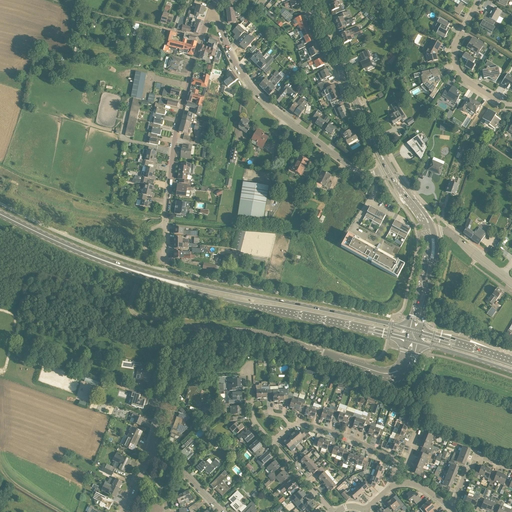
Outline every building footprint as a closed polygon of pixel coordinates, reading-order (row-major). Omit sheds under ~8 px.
[(193,5),(197,6),(194,16),(198,17),(199,14),(203,15),(205,8),(199,6),(201,2),(195,0),(193,5)] [(233,0),(232,0),(225,0),(237,11),(240,7),(233,0)] [(329,6),(330,8),(331,9),(330,9),(331,11),(332,12),(334,11),(336,14),(343,11),(340,5),(342,4),(341,1),(337,2),(336,0),(328,0),(331,5),(329,6)] [(457,8),(454,7),(452,11),(459,15),(468,0),(459,0),(461,1),(457,8)] [(167,2),(166,5),(160,23),(165,24),(166,22),(171,24),(172,18),(171,18),(171,19),(168,18),(169,15),(168,15),(171,7),(172,4),(167,2)] [(486,12),(484,16),(495,22),(496,23),(502,12),(495,8),(494,9),(491,8),(489,12),(491,13),(490,14),(486,12)] [(240,19),(240,20),(244,17),(238,12),(235,9),(226,10),(227,17),(234,16),(234,18),(235,18),(238,17),(240,19)] [(285,10),(282,14),(281,15),(289,23),(292,22),(294,27),(298,25),(305,22),(302,16),(296,19),(296,20),(294,20),(292,15),(285,10)] [(348,12),(345,13),(339,15),(341,18),(334,21),(336,25),(344,22),(342,18),(346,16),(349,15),(348,12)] [(182,26),(183,26),(185,26),(195,29),(194,34),(198,35),(199,35),(203,22),(189,19),(187,18),(182,16),(180,21),(179,25),(182,26)] [(495,22),(484,16),(482,20),(484,21),(483,22),(483,21),(480,27),(491,33),(494,28),(492,27),(495,22)] [(439,19),(437,23),(441,25),(436,34),(444,39),(445,37),(446,38),(446,37),(447,37),(447,36),(446,35),(449,30),(448,30),(447,30),(447,29),(449,24),(439,19)] [(344,22),(336,25),(338,30),(346,27),(345,25),(351,23),(350,20),(344,22)] [(297,33),(301,31),(308,29),(305,22),(298,25),(300,28),(296,30),(296,31),(293,32),(294,35),(294,34),(297,33)] [(246,29),(241,24),(240,24),(240,25),(238,25),(238,27),(233,33),(236,35),(239,38),(245,31),(247,32),(248,31),(253,26),(251,23),(246,29)] [(185,26),(183,26),(181,31),(186,32),(194,34),(195,29),(185,26)] [(348,34),(348,32),(340,35),(342,39),(357,33),(360,32),(362,30),(360,26),(358,27),(353,29),(354,32),(348,34)] [(301,31),(304,37),(310,35),(308,29),(301,31)] [(185,45),(181,44),(171,42),(173,36),(176,37),(176,33),(168,31),(165,46),(170,47),(180,49),(179,50),(183,51),(185,45)] [(361,35),(360,32),(357,33),(342,39),(344,44),(351,41),(351,39),(358,36),(361,35)] [(122,42),(123,36),(119,35),(118,41),(116,41),(115,45),(123,46),(124,43),(122,42)] [(187,36),(185,35),(184,39),(192,41),(191,46),(195,47),(197,42),(198,38),(197,38),(187,36)] [(245,50),(255,39),(252,36),(251,38),(248,35),(239,45),(245,50)] [(304,45),(306,44),(313,41),(310,35),(304,37),(305,40),(301,42),(302,44),(297,47),(299,50),(305,47),(304,45)] [(221,52),(218,51),(219,49),(216,48),(218,42),(209,39),(208,43),(212,45),(211,49),(215,50),(215,51),(216,51),(214,57),(214,58),(219,59),(221,52)] [(484,45),(477,41),(475,39),(473,42),(471,41),(466,48),(478,54),(484,45)] [(441,45),(432,40),(425,52),(425,53),(427,63),(438,60),(437,60),(436,55),(436,53),(441,45)] [(193,56),(195,47),(191,46),(185,45),(183,51),(179,50),(179,52),(193,56)] [(215,50),(211,49),(210,49),(201,47),(202,45),(201,45),(199,52),(201,53),(208,55),(214,57),(216,51),(215,51),(215,50)] [(176,56),(178,50),(165,46),(163,53),(176,56)] [(309,47),(305,49),(303,50),(304,53),(309,50),(311,53),(310,53),(312,57),(319,54),(319,53),(318,50),(317,50),(316,47),(310,49),(309,47)] [(81,58),(83,49),(76,48),(74,56),(81,58)] [(256,65),(260,60),(263,58),(259,54),(260,53),(258,51),(250,60),(256,65)] [(370,58),(369,56),(370,56),(369,55),(372,54),(370,51),(365,53),(365,54),(360,56),(362,59),(363,59),(364,61),(360,63),(363,69),(366,68),(368,71),(374,68),(376,64),(373,57),(370,58)] [(199,59),(205,61),(205,63),(209,64),(210,60),(208,60),(208,58),(207,58),(208,55),(201,53),(199,59)] [(472,64),(475,60),(465,53),(462,58),(464,59),(463,60),(465,66),(472,71),(475,66),(472,64)] [(391,65),(396,58),(391,55),(386,61),(391,65)] [(184,61),(171,57),(171,58),(169,58),(167,63),(182,67),(184,61)] [(263,58),(260,60),(256,65),(261,70),(268,63),(270,65),(274,61),(270,57),(267,61),(263,58)] [(314,65),(316,69),(324,65),(321,59),(314,62),(313,60),(308,62),(310,67),(314,65)] [(168,69),(168,70),(180,73),(182,67),(167,63),(166,68),(168,69)] [(263,72),(266,75),(272,69),(269,66),(263,72)] [(495,82),(500,75),(498,68),(490,69),(487,68),(486,70),(482,71),(483,74),(484,79),(490,78),(490,77),(492,77),(490,79),(495,82)] [(317,74),(320,81),(321,81),(324,80),(324,81),(327,79),(327,78),(330,77),(327,70),(317,74)] [(420,86),(441,74),(439,71),(437,73),(435,70),(414,75),(414,78),(421,77),(423,84),(420,86)] [(273,75),(274,75),(268,82),(265,79),(259,86),(264,91),(276,77),(279,75),(279,74),(277,71),(273,75)] [(141,100),(146,74),(136,72),(131,98),(141,100)] [(233,72),(226,77),(231,84),(238,79),(233,72)] [(276,77),(264,91),(269,96),(275,89),(274,88),(280,81),(281,82),(283,79),(282,78),(285,75),(281,72),(279,74),(279,75),(276,77)] [(441,74),(420,86),(420,87),(423,85),(429,90),(428,91),(431,93),(429,97),(433,99),(443,83),(441,82),(442,81),(440,79),(443,77),(441,74)] [(509,89),(511,91),(511,76),(507,74),(501,84),(506,87),(506,88),(508,89),(509,89)] [(207,87),(207,84),(208,80),(209,76),(203,75),(202,82),(192,79),(191,84),(204,87),(206,87),(207,87)] [(329,95),(337,92),(334,85),(327,88),(325,83),(323,84),(318,86),(322,93),(321,94),(323,97),(329,95)] [(294,99),(297,95),(299,93),(288,84),(275,100),(279,103),(287,93),(291,97),(294,99)] [(414,94),(422,91),(419,86),(412,90),(414,94)] [(451,101),(455,103),(459,98),(458,98),(460,95),(455,92),(456,89),(452,87),(449,91),(446,89),(442,96),(451,102),(451,101)] [(181,91),(172,88),(171,92),(166,90),(165,94),(163,93),(162,96),(166,97),(167,94),(179,97),(181,91)] [(202,107),(204,97),(202,97),(198,95),(199,91),(193,90),(193,89),(190,88),(189,93),(187,102),(192,103),(193,99),(197,100),(196,105),(202,107)] [(336,101),(336,99),(339,98),(337,92),(329,95),(332,100),(329,101),(332,107),(333,107),(333,108),(339,105),(337,101),(336,101)] [(140,104),(141,100),(133,98),(125,136),(133,137),(140,104)] [(294,114),(305,101),(302,98),(297,105),(295,103),(289,110),(294,114)] [(465,101),(459,109),(463,112),(466,108),(475,113),(480,104),(476,102),(476,103),(470,99),(467,102),(465,101)] [(179,103),(168,100),(168,101),(160,100),(159,104),(164,105),(167,106),(167,105),(177,108),(179,103)] [(294,114),(299,117),(299,118),(302,113),(305,114),(307,106),(306,105),(308,103),(307,102),(305,101),(294,114)] [(187,102),(185,106),(190,107),(195,109),(193,114),(200,117),(202,107),(196,105),(187,102)] [(159,104),(155,103),(155,104),(153,110),(153,113),(161,115),(165,116),(166,111),(162,110),(163,105),(164,105),(159,104)] [(337,116),(340,115),(342,118),(347,116),(347,117),(348,116),(343,106),(340,108),(339,105),(333,108),(337,116)] [(496,114),(488,109),(483,117),(486,119),(485,121),(490,124),(489,126),(495,129),(500,120),(497,118),(496,116),(495,116),(496,114)] [(449,110),(445,117),(448,119),(453,113),(449,110)] [(312,118),(317,121),(319,118),(322,113),(318,111),(312,118)] [(154,121),(153,124),(159,125),(162,126),(164,121),(160,120),(161,115),(153,113),(151,120),(154,121)] [(392,120),(391,121),(393,125),(401,120),(398,115),(398,116),(396,113),(390,117),(392,120)] [(322,120),(319,118),(317,121),(315,124),(321,128),(325,122),(327,124),(330,119),(325,115),(322,120)] [(247,125),(249,122),(243,118),(239,125),(238,127),(238,129),(246,134),(250,127),(247,125)] [(182,120),(182,121),(179,132),(187,135),(189,128),(190,128),(192,123),(191,123),(182,120)] [(159,125),(153,124),(151,123),(149,130),(152,131),(151,134),(157,135),(160,136),(161,131),(158,130),(159,125)] [(335,129),(329,125),(325,131),(331,135),(335,129)] [(262,150),(268,138),(262,134),(263,132),(258,129),(256,131),(251,141),(257,144),(256,146),(262,150)] [(342,135),(348,145),(357,139),(353,133),(350,135),(348,132),(342,135)] [(156,140),(157,135),(151,134),(148,133),(146,143),(158,146),(159,140),(156,140)] [(409,148),(415,155),(416,154),(421,159),(421,158),(426,147),(424,144),(418,136),(416,137),(416,136),(416,137),(409,142),(407,143),(410,147),(409,148)] [(180,158),(185,159),(185,156),(191,157),(192,146),(186,146),(186,150),(181,149),(180,158)] [(144,150),(143,155),(146,155),(155,158),(157,152),(151,151),(152,148),(145,147),(145,150),(144,150)] [(238,150),(232,149),(229,160),(230,160),(230,163),(234,164),(235,161),(236,162),(238,150)] [(155,158),(146,155),(143,155),(142,155),(141,160),(140,160),(139,163),(142,163),(148,165),(149,162),(154,163),(155,158)] [(304,168),(303,167),(307,161),(299,157),(294,168),(298,170),(297,173),(301,175),(304,168)] [(443,165),(432,160),(428,170),(439,175),(443,165)] [(143,167),(142,172),(145,173),(154,175),(155,169),(147,168),(148,165),(142,163),(141,166),(143,167)] [(179,173),(188,174),(188,168),(191,168),(191,164),(180,163),(183,164),(183,167),(179,167),(179,173)] [(154,175),(145,173),(142,172),(141,177),(139,177),(138,180),(147,182),(147,179),(153,180),(154,175)] [(322,172),(317,183),(324,187),(324,188),(328,191),(332,185),(332,184),(332,183),(332,182),(331,182),(331,181),(330,180),(328,179),(330,176),(322,172)] [(188,174),(179,173),(178,179),(181,180),(181,183),(178,183),(189,184),(189,180),(187,180),(188,174)] [(154,186),(146,185),(147,182),(138,180),(136,179),(133,179),(133,182),(140,183),(139,189),(140,189),(143,189),(153,192),(154,186)] [(455,196),(459,185),(450,182),(447,188),(446,189),(447,190),(446,192),(455,196)] [(263,224),(266,204),(268,187),(243,183),(240,200),(237,221),(263,224)] [(190,197),(190,191),(191,186),(177,185),(180,186),(180,189),(177,189),(176,197),(185,198),(186,197),(190,197)] [(153,192),(143,189),(140,189),(139,194),(140,194),(139,197),(146,199),(146,196),(152,197),(153,192)] [(140,206),(140,208),(144,208),(144,207),(151,209),(153,203),(145,202),(146,199),(139,197),(137,197),(136,200),(141,201),(140,206)] [(184,217),(186,216),(186,211),(185,211),(185,208),(188,209),(189,203),(176,201),(176,202),(179,202),(179,206),(176,205),(175,214),(182,215),(183,217),(184,217)] [(378,211),(370,207),(365,217),(372,221),(378,211)] [(380,225),(385,216),(378,211),(372,221),(380,225)] [(486,234),(488,232),(480,226),(479,227),(468,219),(465,228),(466,229),(463,233),(478,245),(486,234)] [(403,225),(395,221),(390,231),(397,235),(403,225)] [(405,239),(410,230),(403,225),(397,235),(405,239)] [(197,232),(187,231),(184,231),(184,229),(175,228),(174,234),(191,235),(191,236),(197,237),(197,232)] [(241,251),(245,234),(239,232),(234,249),(241,251)] [(368,260),(372,262),(371,264),(397,278),(404,265),(378,251),(374,249),(374,248),(348,234),(341,247),(367,262),(368,260)] [(214,272),(215,268),(216,265),(204,263),(202,269),(214,272)] [(492,305),(502,292),(497,288),(486,303),(488,304),(489,303),(492,305)] [(496,311),(491,307),(486,314),(491,318),(496,311)] [(137,375),(141,375),(140,380),(146,380),(145,382),(151,383),(153,372),(147,371),(147,369),(141,368),(138,368),(137,375)] [(100,382),(86,377),(84,377),(83,380),(85,381),(84,382),(98,386),(100,382)] [(236,391),(236,388),(241,387),(241,379),(229,380),(229,391),(236,391)] [(189,399),(188,404),(198,406),(201,393),(200,393),(201,388),(189,386),(186,398),(189,399)] [(278,394),(278,405),(281,404),(281,402),(287,402),(288,396),(288,393),(288,389),(278,390),(278,394)] [(270,396),(270,390),(262,390),(262,401),(264,401),(264,399),(267,399),(267,396),(270,396)] [(273,394),(273,390),(270,390),(270,396),(273,396),(273,402),(277,402),(277,405),(278,405),(278,394),(273,394)] [(131,397),(134,398),(131,406),(143,409),(144,404),(147,405),(149,398),(132,393),(131,397)] [(241,393),(233,393),(227,394),(228,399),(229,399),(229,404),(236,404),(236,401),(242,400),(241,393)] [(293,394),(288,393),(288,396),(287,402),(291,403),(289,408),(292,409),(292,411),(294,412),(298,398),(293,396),(293,394)] [(305,404),(304,404),(305,401),(298,398),(294,412),(295,412),(296,410),(299,411),(299,412),(302,413),(305,404)] [(312,409),(307,407),(307,405),(305,404),(302,413),(305,414),(304,415),(307,416),(307,418),(309,419),(312,409)] [(312,406),(312,409),(309,419),(310,420),(311,417),(314,418),(315,416),(318,417),(321,408),(319,407),(318,408),(312,406)] [(321,408),(318,417),(321,418),(320,420),(322,421),(323,419),(326,420),(329,409),(324,407),(321,406),(321,408)] [(337,411),(335,417),(338,418),(337,423),(339,424),(339,421),(342,422),(345,414),(340,412),(341,410),(338,408),(337,411)] [(337,411),(334,410),(329,409),(326,420),(328,421),(328,423),(330,424),(332,416),(335,417),(337,411)] [(353,417),(354,413),(346,411),(345,414),(342,422),(345,423),(344,425),(347,426),(348,422),(351,423),(353,417)] [(178,436),(184,420),(185,420),(186,416),(179,414),(179,413),(178,412),(176,417),(177,417),(174,426),(173,425),(170,433),(171,433),(170,436),(174,439),(176,435),(178,436)] [(139,416),(133,414),(130,413),(129,417),(131,417),(131,418),(129,422),(140,426),(143,419),(139,418),(139,416)] [(355,427),(358,427),(362,416),(354,413),(353,417),(351,423),(354,424),(352,428),(354,429),(355,427)] [(366,428),(368,422),(371,414),(368,413),(367,417),(362,415),(362,416),(358,427),(361,428),(360,431),(362,431),(364,427),(366,428)] [(238,417),(229,418),(230,425),(231,427),(229,429),(232,432),(234,430),(237,434),(244,428),(241,424),(239,426),(236,423),(236,421),(237,421),(236,417),(238,417)] [(372,438),(375,427),(371,426),(372,423),(368,422),(366,428),(369,429),(368,434),(371,435),(370,437),(372,438)] [(401,422),(398,429),(408,433),(408,431),(406,431),(405,427),(406,424),(401,422)] [(141,431),(131,426),(128,431),(129,431),(127,436),(138,441),(139,438),(138,438),(141,431)] [(381,436),(382,433),(383,430),(375,427),(372,438),(374,438),(375,436),(378,437),(378,435),(381,436)] [(408,433),(398,429),(395,437),(400,439),(401,436),(404,437),(405,434),(407,435),(408,433)] [(294,433),(300,439),(301,440),(306,436),(303,432),(302,431),(299,433),(298,431),(296,433),(295,431),(294,433)] [(243,432),(237,437),(242,442),(244,440),(247,443),(254,437),(249,432),(245,435),(243,432)] [(426,432),(424,437),(432,440),(433,437),(435,438),(436,436),(426,432)] [(294,444),(300,439),(294,433),(289,437),(290,438),(290,439),(294,444)] [(123,441),(121,445),(132,450),(135,444),(136,445),(138,441),(127,436),(124,442),(123,441)] [(392,439),(391,444),(401,448),(401,446),(399,446),(400,442),(399,442),(400,439),(395,437),(394,440),(392,439)] [(431,443),(432,440),(424,437),(422,442),(431,446),(432,443),(431,443)] [(192,450),(189,447),(194,441),(191,438),(189,439),(181,447),(184,450),(181,453),(181,452),(188,459),(188,460),(194,454),(190,451),(192,450)] [(313,446),(316,447),(321,448),(325,438),(323,438),(322,440),(316,438),(313,446)] [(326,452),(329,453),(330,448),(328,447),(329,442),(326,441),(327,439),(325,438),(321,448),(326,450),(326,452)] [(283,442),(291,452),(297,447),(294,444),(290,439),(287,441),(286,439),(283,442)] [(254,453),(252,455),(255,458),(263,450),(261,447),(262,446),(257,441),(250,448),(254,453)] [(431,446),(422,442),(420,447),(422,448),(420,453),(428,456),(430,451),(430,449),(438,452),(439,449),(434,447),(432,446),(431,446)] [(391,444),(389,449),(396,452),(398,449),(400,450),(401,448),(391,444)] [(330,448),(329,453),(336,456),(340,446),(338,445),(337,447),(334,446),(333,449),(330,448)] [(340,446),(336,456),(341,458),(340,460),(343,461),(346,452),(344,451),(344,450),(341,449),(342,446),(340,446)] [(462,449),(460,452),(468,455),(471,450),(461,446),(460,448),(462,449)] [(258,461),(260,459),(264,464),(272,458),(267,452),(266,453),(263,450),(255,458),(258,461)] [(354,455),(354,456),(355,453),(353,453),(352,455),(349,454),(350,453),(346,452),(343,461),(342,464),(350,467),(351,464),(354,455)] [(454,452),(453,455),(466,460),(468,455),(460,452),(459,454),(454,452)] [(295,459),(297,461),(304,455),(302,453),(295,459)] [(427,459),(428,456),(420,453),(418,458),(428,462),(429,459),(427,459)] [(129,466),(129,464),(131,460),(130,460),(116,454),(113,461),(119,464),(117,469),(124,472),(126,468),(128,469),(129,466)] [(354,455),(351,464),(356,465),(360,455),(358,454),(357,457),(354,456),(354,455)] [(360,455),(356,465),(364,468),(366,462),(363,461),(364,459),(361,458),(362,456),(360,455)] [(457,462),(464,465),(466,460),(453,455),(451,460),(451,459),(450,462),(452,463),(456,464),(457,462)] [(305,465),(310,460),(306,456),(300,461),(303,465),(304,463),(305,465)] [(418,458),(416,463),(424,466),(425,463),(427,464),(428,462),(418,458)] [(210,474),(217,467),(220,464),(216,460),(211,465),(208,462),(206,464),(203,461),(196,468),(201,473),(205,469),(210,474)] [(314,465),(310,460),(305,465),(307,466),(305,467),(308,471),(314,465)] [(270,479),(276,474),(275,472),(280,467),(275,461),(267,468),(271,473),(268,476),(270,479)] [(386,465),(383,463),(375,461),(374,464),(376,467),(375,471),(383,473),(386,465)] [(416,463),(414,468),(424,472),(424,471),(424,470),(425,469),(423,469),(424,466),(416,463)] [(448,467),(447,469),(457,473),(459,468),(455,466),(456,464),(452,463),(451,465),(450,467),(448,467)] [(319,473),(323,469),(321,467),(318,469),(314,465),(308,471),(311,474),(312,472),(313,474),(317,471),(319,473)] [(112,476),(114,472),(105,468),(103,467),(101,471),(112,476)] [(478,475),(483,477),(486,469),(485,469),(484,467),(483,467),(481,467),(479,471),(477,470),(474,476),(478,477),(478,475)] [(424,472),(414,468),(412,473),(420,476),(421,473),(423,474),(424,472)] [(326,472),(323,469),(319,473),(321,476),(318,478),(321,481),(322,480),(323,482),(328,477),(324,473),(326,472)] [(455,478),(457,473),(447,469),(446,472),(448,472),(447,475),(455,478)] [(487,482),(490,483),(492,476),(490,476),(492,471),(490,470),(489,469),(487,469),(486,469),(483,477),(488,480),(487,482)] [(225,471),(211,485),(210,485),(214,489),(215,489),(222,496),(230,489),(222,481),(228,475),(225,471)] [(278,476),(276,474),(270,479),(273,482),(278,477),(282,482),(289,477),(284,471),(278,476)] [(492,476),(490,483),(489,484),(492,485),(492,484),(493,482),(498,484),(502,475),(501,475),(500,473),(498,474),(497,473),(495,477),(492,476)] [(444,477),(443,479),(453,483),(455,478),(447,475),(446,478),(444,477)] [(505,489),(508,482),(506,482),(507,477),(506,477),(505,475),(503,476),(502,475),(498,484),(503,486),(503,487),(502,487),(501,490),(504,491),(505,488),(505,489)] [(379,479),(373,476),(371,482),(368,481),(368,483),(370,485),(375,487),(376,484),(379,485),(380,481),(379,480),(379,479)] [(122,482),(116,480),(117,479),(113,477),(112,479),(110,478),(108,483),(119,489),(122,482)] [(332,482),(328,477),(323,482),(325,483),(323,484),(326,488),(332,482)] [(453,483),(443,479),(439,477),(438,480),(441,482),(440,485),(438,485),(438,487),(442,488),(444,486),(450,488),(453,483)] [(357,484),(359,487),(363,492),(365,490),(366,492),(369,489),(364,482),(362,480),(357,484)] [(286,487),(291,492),(297,487),(292,481),(288,485),(286,482),(279,489),(281,492),(286,487)] [(108,483),(106,482),(102,490),(109,493),(109,494),(111,495),(111,494),(115,496),(116,497),(118,493),(119,493),(120,492),(121,490),(119,489),(108,483)] [(336,486),(332,482),(326,488),(329,490),(330,489),(331,491),(336,486)] [(363,492),(359,487),(355,490),(360,497),(363,494),(362,493),(363,492)] [(105,499),(106,497),(98,493),(99,491),(97,490),(95,489),(94,492),(96,493),(93,499),(101,502),(99,505),(109,510),(111,505),(112,505),(114,501),(108,498),(107,500),(105,499)] [(469,493),(470,490),(467,489),(465,495),(467,496),(465,502),(470,504),(473,495),(469,493)] [(483,502),(481,508),(486,510),(491,498),(486,496),(489,490),(485,489),(483,495),(480,501),(483,502)] [(298,507),(302,503),(304,501),(302,499),(305,496),(301,490),(295,496),(296,498),(294,500),(296,503),(295,504),(298,507)] [(355,490),(352,493),(349,490),(347,492),(346,491),(341,495),(347,501),(350,498),(352,497),(354,500),(356,498),(357,500),(360,497),(355,490)] [(185,501),(188,500),(189,502),(194,500),(192,496),(190,496),(188,491),(182,494),(185,501)] [(416,505),(421,500),(414,492),(412,493),(411,491),(406,495),(408,498),(407,499),(410,503),(413,501),(416,505)] [(240,511),(241,511),(246,507),(244,504),(243,505),(239,501),(243,497),(237,492),(229,500),(232,503),(230,506),(231,506),(237,511),(236,511),(239,510),(240,511)] [(186,504),(185,501),(182,494),(176,497),(179,504),(180,503),(181,506),(186,504)] [(470,504),(476,506),(478,500),(480,501),(483,495),(480,494),(479,497),(473,495),(470,504)] [(277,499),(281,503),(286,499),(282,495),(277,499)] [(496,508),(499,501),(491,498),(486,510),(490,511),(491,511),(494,507),(496,508)] [(393,499),(387,504),(393,511),(396,509),(395,509),(397,508),(399,511),(403,508),(402,507),(404,506),(399,500),(396,502),(393,499)] [(304,501),(302,503),(298,507),(300,510),(301,508),(304,511),(307,509),(308,511),(314,506),(310,501),(307,504),(304,501)] [(428,501),(427,502),(421,507),(425,511),(433,511),(432,510),(434,508),(428,501)] [(503,511),(505,508),(503,507),(504,504),(499,501),(496,508),(499,509),(497,511),(503,511)] [(252,502),(246,507),(241,511),(257,511),(254,508),(256,506),(252,502)]
